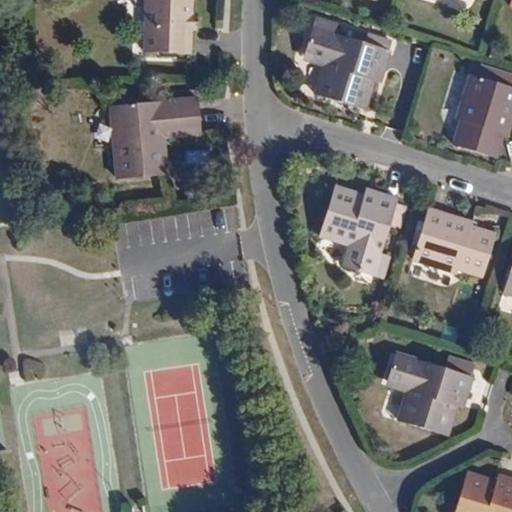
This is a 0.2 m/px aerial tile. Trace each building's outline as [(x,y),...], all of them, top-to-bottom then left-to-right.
[(191,53),(191,30),(192,12),(191,0),(147,0),(146,51),(191,53)] [(384,49),(365,43),(313,26),(305,53),(326,60),(315,95),(362,109),(373,76),(376,66),(382,68),(388,50),(384,49)] [(368,33),(365,43),(384,49),(387,39),(368,33)] [(379,78),(382,68),(376,66),(373,76),(379,78)] [(511,116),(511,87),(471,75),(456,118),(461,120),(453,144),(495,158),(503,133),(507,135),(511,116)] [(166,174),(162,137),(162,129),(201,125),(198,97),(117,104),(119,121),(112,121),(117,179),(166,174)] [(119,121),(117,104),(111,105),(112,121),(119,121)] [(162,129),(162,137),(201,133),(201,125),(162,129)] [(396,200),(378,194),(376,200),(365,196),(334,186),(319,234),(352,245),(346,265),(374,274),(377,263),(385,266),(389,254),(380,252),(390,222),(397,225),(403,205),(395,202),(396,200)] [(367,189),(365,196),(376,200),(378,194),(378,193),(367,189)] [(190,236),(239,231),(236,207),(188,213),(190,236)] [(472,223),(428,209),(412,257),(456,271),(458,267),(483,275),(496,235),(470,227),(472,223)] [(511,262),(503,292),(511,294),(511,262)] [(381,277),(385,266),(377,263),(374,274),(381,277)] [(339,330),(325,334),(330,351),(345,346),(339,330)] [(445,435),(456,403),(459,394),(464,396),(470,377),(474,365),(456,359),(452,371),(443,369),(395,353),(386,381),(407,388),(398,421),(445,435)] [(452,371),(456,359),(447,357),(443,369),(452,371)] [(459,394),(456,403),(461,405),(464,396),(459,394)] [(507,487),(495,483),(466,474),(453,511),(511,511),(511,481),(510,481),(507,487)] [(507,487),(510,481),(497,476),(495,483),(507,487)]
